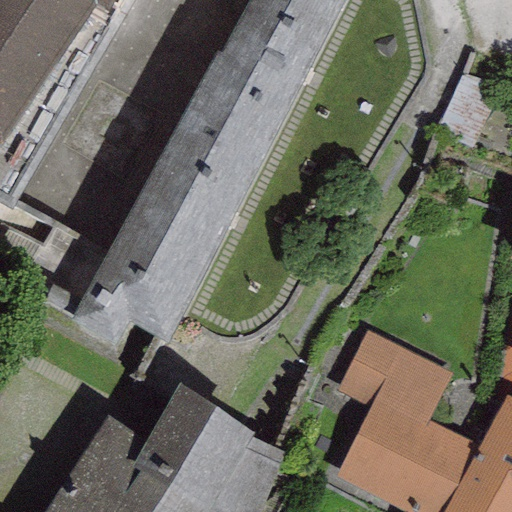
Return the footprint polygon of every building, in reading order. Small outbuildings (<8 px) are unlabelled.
[(0,0),(0,145),(3,147),(94,3),(109,12),(116,0),(0,0)] [(353,0),(254,0),(223,61),(217,58),(71,334),(115,357),(128,333),(167,353),(353,0)] [(511,246),(501,274),(511,278),(511,396),(509,404),(511,405),(511,246)] [(449,377),(366,335),(336,395),(368,411),(335,478),(402,511),(446,511),(478,449),(426,424),(449,377)] [(263,511),(283,461),(250,441),(179,394),(146,449),(106,423),(48,511),(263,511)] [(511,511),(511,405),(509,404),(504,402),(478,449),(446,511),(511,511)]
